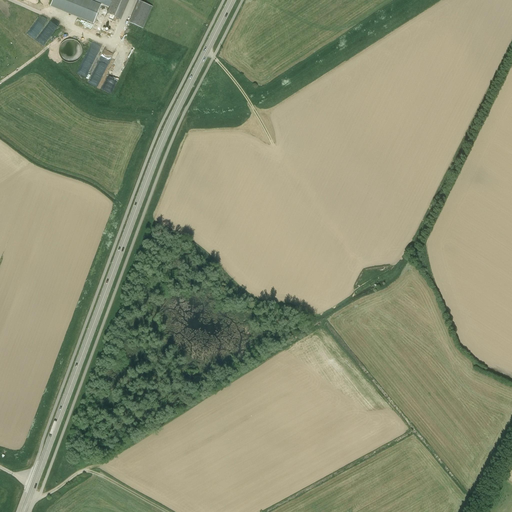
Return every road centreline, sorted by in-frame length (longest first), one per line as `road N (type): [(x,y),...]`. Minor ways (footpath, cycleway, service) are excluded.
road 1 (secondary): [(23,511),(158,148),(231,0)]
road 2 (track): [(271,140),(399,319)]
road 3 (track): [(28,499),(83,470),(167,511)]
